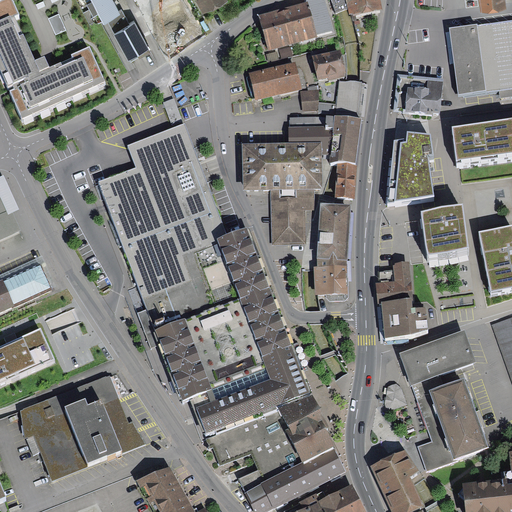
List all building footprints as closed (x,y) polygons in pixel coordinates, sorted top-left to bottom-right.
[(11,0),(0,5),(0,60),(13,89),(14,93),(10,95),(20,118),(104,81),(90,50),(71,59),(73,62),(74,66),(37,82),(11,22),(15,21),(20,19),(11,0)] [(107,17),(114,30),(129,22),(122,7),(120,9),(115,0),(87,0),(87,1),(93,11),(98,8),(103,18),(103,19),(107,17)] [(196,0),(203,11),(224,0),(196,0)] [(304,0),(306,6),(259,19),(268,54),(318,40),(317,37),(334,33),(325,0),(304,0)] [(353,20),(383,14),(380,0),(330,0),(336,15),(343,13),(347,11),(350,18),(353,18),(353,20)] [(153,11),(164,32),(186,20),(178,3),(167,9),(165,5),(153,11)] [(103,18),(98,8),(93,11),(91,14),(96,21),(103,18)] [(59,12),(48,17),(55,33),(66,29),(59,12)] [(140,56),(152,50),(135,19),(129,22),(114,30),(130,60),(139,55),(140,56)] [(15,21),(11,22),(37,82),(74,66),(73,62),(50,73),(40,77),(35,66),(15,21)] [(511,23),(449,32),(458,99),(499,93),(500,101),(511,99),(511,23)] [(293,56),(291,49),(279,52),(281,59),(293,56)] [(310,53),(318,84),(328,81),(329,84),(345,80),(345,77),(346,77),(340,53),(328,56),(327,49),(310,53)] [(279,60),(277,53),(266,56),(268,63),(279,60)] [(13,89),(0,60),(0,74),(8,91),(13,89)] [(45,62),(35,66),(40,77),(50,73),(45,62)] [(295,65),(249,76),(255,103),(302,92),(295,65)] [(444,80),(397,76),(393,113),(406,115),(406,116),(434,119),(434,117),(440,118),(444,80)] [(104,81),(20,118),(22,123),(106,86),(104,81)] [(362,85),(362,84),(339,83),(337,105),(318,104),(318,112),(318,114),(359,119),(359,118),(362,118),(365,85),(362,85)] [(319,91),(301,93),(303,113),(318,112),(318,104),(319,91)] [(174,100),(163,104),(172,127),(183,122),(174,100)] [(322,118),(290,119),(290,130),(289,130),(289,147),(322,147),(322,157),(331,157),(335,121),(322,118)] [(357,169),(364,124),(335,121),(331,157),(330,167),(338,167),(357,169)] [(511,162),(511,126),(452,134),(457,170),(511,162)] [(129,266),(133,277),(147,311),(138,315),(151,350),(160,346),(183,407),(192,403),(206,440),(208,439),(208,440),(206,441),(210,451),(214,450),(220,467),(220,468),(251,457),(256,469),(258,473),(239,481),(253,511),(273,511),(277,511),(346,477),(344,474),(347,472),(329,438),(332,437),(324,423),(313,401),(311,401),(301,375),(309,373),(298,346),(291,348),(248,233),(228,241),(202,173),(185,127),(172,132),(128,149),(136,171),(98,185),(107,208),(129,266)] [(394,146),(388,209),(434,202),(429,163),(434,162),(431,140),(407,138),(407,144),(394,146)] [(289,147),(242,148),(244,194),(271,195),(272,247),(307,246),(306,212),(315,211),(314,193),(323,193),(322,157),(322,147),(289,147)] [(355,202),(357,169),(338,167),(335,200),(355,202)] [(4,177),(0,179),(0,198),(8,217),(13,214),(19,212),(4,177)] [(0,242),(21,233),(13,214),(8,217),(0,198),(0,242)] [(348,265),(351,210),(321,207),(317,263),(348,265)] [(469,258),(464,213),(441,216),(421,221),(428,265),(449,262),(469,258)] [(511,293),(511,230),(478,237),(490,298),(511,293)] [(0,277),(0,285),(41,267),(53,293),(35,301),(36,303),(59,293),(43,258),(0,277)] [(345,302),(348,298),(348,265),(317,263),(317,270),(314,270),(315,299),(326,299),(326,300),(330,303),(345,302)] [(379,274),(379,286),(376,286),(378,308),(382,307),(413,304),(410,265),(395,267),(395,268),(393,268),(393,272),(379,274)] [(0,317),(35,301),(53,293),(41,267),(0,285),(0,317)] [(382,307),(385,343),(411,341),(429,335),(426,312),(414,313),(413,304),(382,307)] [(511,319),(492,326),(511,382),(511,319)] [(0,389),(55,364),(41,332),(0,350),(0,389)] [(465,335),(399,358),(411,391),(413,390),(441,380),(477,368),(465,335)] [(40,455),(52,484),(87,470),(87,472),(107,464),(108,465),(123,459),(122,456),(146,447),(133,423),(129,425),(110,377),(23,412),(21,414),(25,441),(27,441),(33,457),(40,455)] [(454,467),(489,455),(481,430),(486,428),(480,411),(475,413),(465,385),(445,392),(441,380),(413,390),(432,444),(418,449),(427,474),(454,464),(454,467)] [(384,406),(387,413),(408,406),(402,390),(397,385),(388,388),(384,406)] [(413,511),(424,507),(410,478),(420,471),(405,449),(370,466),(391,511),(413,511)] [(511,511),(511,457),(509,458),(511,476),(504,477),(505,485),(463,489),(463,492),(458,499),(464,503),(465,511),(511,511)] [(170,471),(137,484),(152,511),(205,511),(205,510),(200,511),(197,511),(196,509),(194,511),(170,471)] [(364,511),(353,489),(327,502),(324,495),(288,511),(364,511)]
